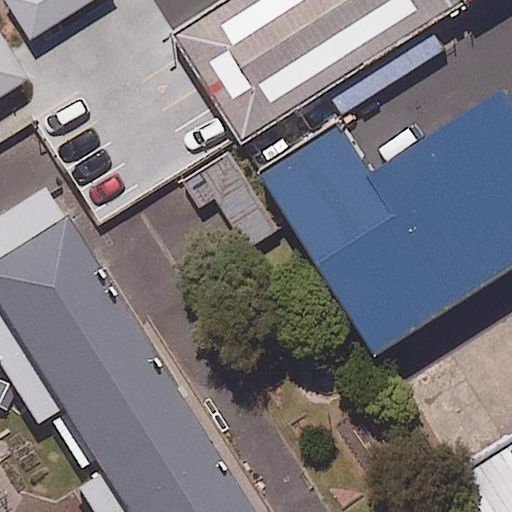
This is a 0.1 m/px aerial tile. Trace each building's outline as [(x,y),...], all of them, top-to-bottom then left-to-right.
[(8,0),(32,38),(92,0),(8,0)] [(224,0),(170,35),(240,144),(465,0),(224,0)] [(0,100),(30,82),(0,33),(0,100)] [(356,125),(269,180),(378,349),(511,263),(511,77),(379,162),(356,125)] [(279,225),(230,149),(184,178),(201,204),(219,193),(251,243),(279,225)] [(252,511),(46,187),(0,216),(0,365),(38,425),(49,417),(82,468),(96,459),(103,471),(78,487),(93,511),(252,511)] [(511,511),(511,439),(456,475),(479,511),(511,511)]
